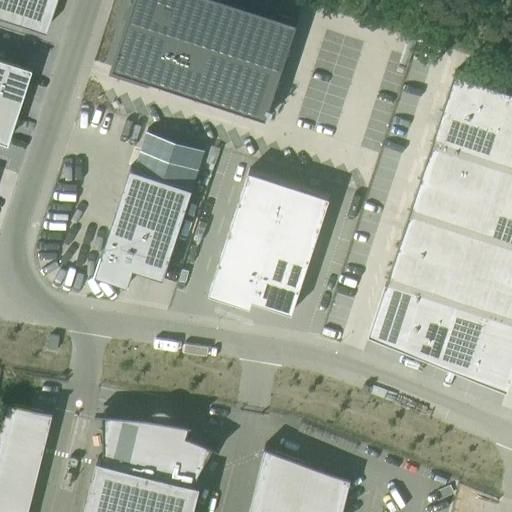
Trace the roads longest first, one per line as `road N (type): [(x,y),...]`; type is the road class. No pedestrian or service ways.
road 1 (unclassified): [(93,0),(12,250),(9,286),(35,306),(329,362),(511,436)]
road 2 (unknown): [(90,316),(46,511)]
